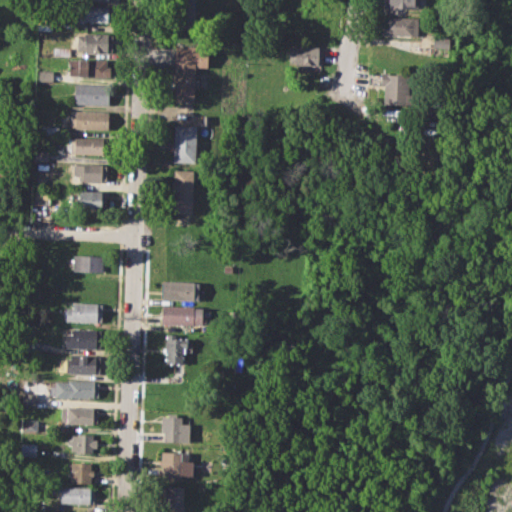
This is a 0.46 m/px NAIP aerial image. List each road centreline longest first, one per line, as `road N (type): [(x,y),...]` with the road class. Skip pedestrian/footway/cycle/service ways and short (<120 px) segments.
road 1 (residential): [(142,0),(117,511)]
road 2 (residential): [(0,234),(131,235)]
